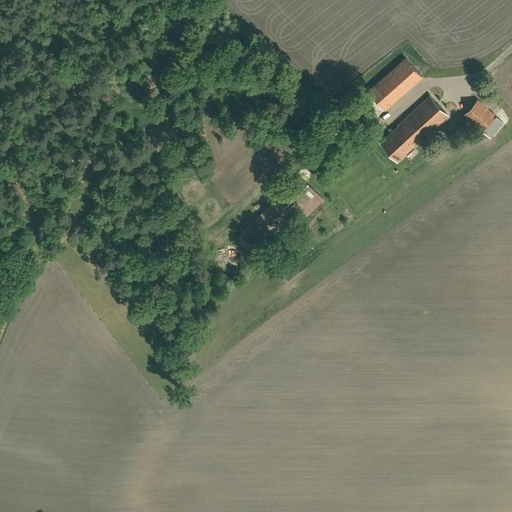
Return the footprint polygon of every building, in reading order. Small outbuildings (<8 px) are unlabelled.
[(372,87),(388,107),(425,77),(409,57),(372,87)] [(383,142),(399,160),(449,116),(433,98),(383,142)] [(466,116),(482,132),(497,116),(481,101),(466,116)] [(359,124),(349,103),(321,115),(332,137),(359,124)] [(242,233),(259,251),(318,194),(300,176),(242,233)] [(240,255),(240,254),(240,253),(240,252),(240,251),(239,251),(239,250),(239,249),(238,248),(238,247),(237,247),(237,246),(236,246),(236,245),(235,244),(234,244),(234,243),(233,243),(232,242),(231,242),(230,241),(229,241),(228,241),(227,241),(226,241),(225,241),(224,241),(223,241),(222,241),(221,241),(221,242),(220,242),(219,242),(219,243),(218,243),(217,243),(217,244),(216,244),(216,245),(215,245),(215,246),(214,246),(214,247),(213,248),(213,249),(212,250),(212,251),(212,252),(211,253),(211,254),(211,255),(211,256),(211,257),(211,258),(212,258),(212,259),(212,260),(212,261),(213,261),(213,262),(213,263),(214,263),(214,264),(215,264),(215,265),(216,266),(217,266),(217,267),(218,267),(218,268),(219,268),(220,268),(220,269),(221,269),(222,269),(223,269),(224,269),(224,270),(225,270),(226,270),(227,270),(227,269),(228,269),(229,269),(230,269),(231,269),(231,268),(232,268),(233,268),(233,267),(234,267),(235,267),(235,266),(236,266),(236,265),(237,265),(237,264),(237,263),(238,263),(238,262),(239,262),(239,261),(239,260),(239,259),(240,259),(240,258),(240,257),(240,256),(240,255)]
